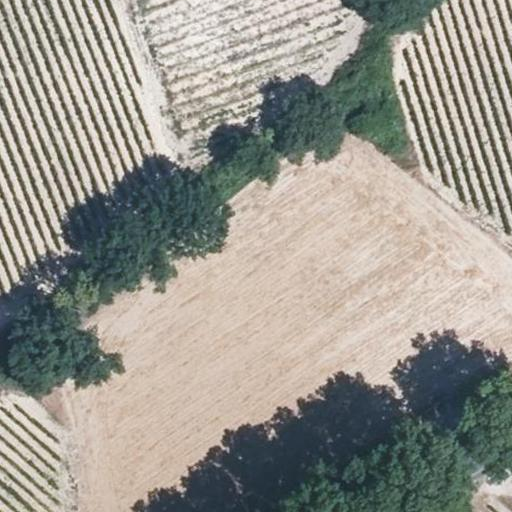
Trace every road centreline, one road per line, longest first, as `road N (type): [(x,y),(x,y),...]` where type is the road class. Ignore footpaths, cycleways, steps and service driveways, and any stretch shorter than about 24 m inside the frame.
road 1 (track): [(234,130),(335,39),(380,30),(396,51),(425,173),(511,250)]
road 2 (track): [(0,320),(144,212),(234,130)]
road 3 (tertiary): [(393,511),(511,439)]
road 4 (track): [(266,0),(234,130)]
